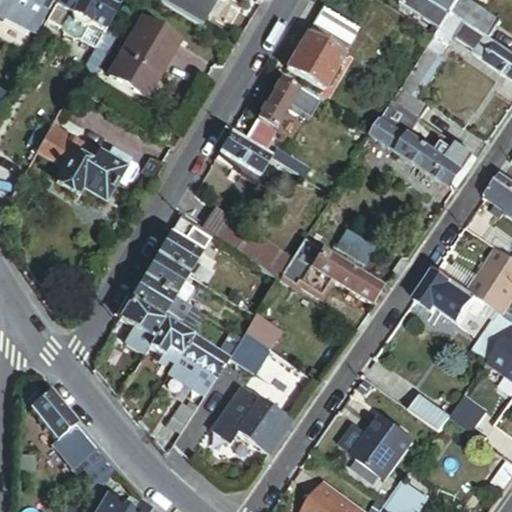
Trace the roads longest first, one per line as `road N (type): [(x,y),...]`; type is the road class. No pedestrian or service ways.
road 1 (residential): [(252,511),(511,136)]
road 2 (residential): [(63,372),(287,0)]
road 3 (tertiary): [(194,511),(132,459),(63,372)]
